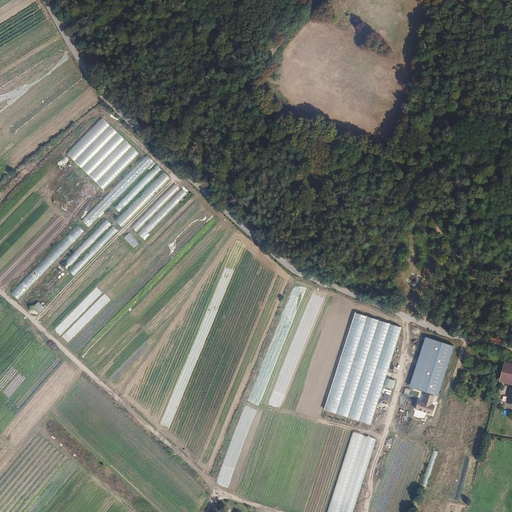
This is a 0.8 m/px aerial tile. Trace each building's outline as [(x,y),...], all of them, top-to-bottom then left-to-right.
[(67,154),(104,189),(139,153),(102,118),(67,154)] [(156,160),(149,152),(12,292),(19,300),(156,160)] [(164,168),(158,162),(114,208),(120,213),(164,168)] [(172,178),(164,170),(114,221),(123,228),(172,178)] [(180,188),(174,183),(132,226),(138,232),(180,188)] [(187,195),(182,189),(139,233),(145,238),(187,195)] [(111,225),(106,220),(63,264),(68,269),(111,225)] [(118,232),(113,227),(70,271),(75,276),(118,232)] [(124,238),(133,247),(138,243),(129,233),(124,238)] [(39,314),(46,308),(40,302),(33,308),(39,314)] [(402,328),(356,313),(324,411),(371,426),(402,328)] [(436,396),(439,397),(455,346),(427,337),(411,388),(426,393),(436,396)] [(511,364),(503,362),(498,382),(511,385),(511,364)] [(433,404),(436,396),(426,393),(424,402),(419,400),(416,409),(434,414),(436,406),(433,404)] [(340,511),(365,436),(354,432),(327,511),(340,511)] [(352,511),(376,439),(365,436),(340,511),(352,511)] [(439,452),(433,450),(420,485),(427,487),(439,452)]
